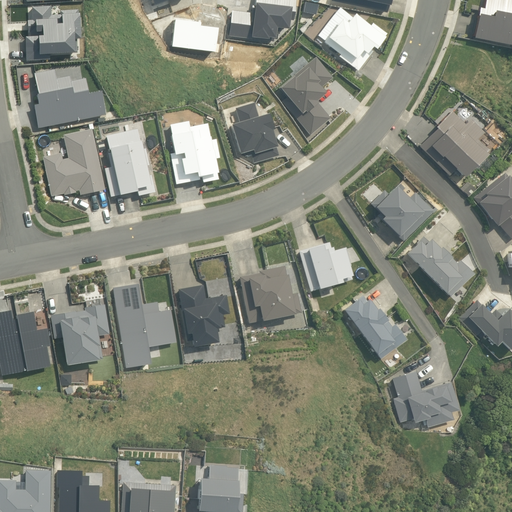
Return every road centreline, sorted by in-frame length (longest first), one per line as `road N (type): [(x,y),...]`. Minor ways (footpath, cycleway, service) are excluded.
road 1 (residential): [(30,272),(262,207),(323,174),(399,92),(431,0)]
road 2 (residential): [(30,272),(0,144)]
